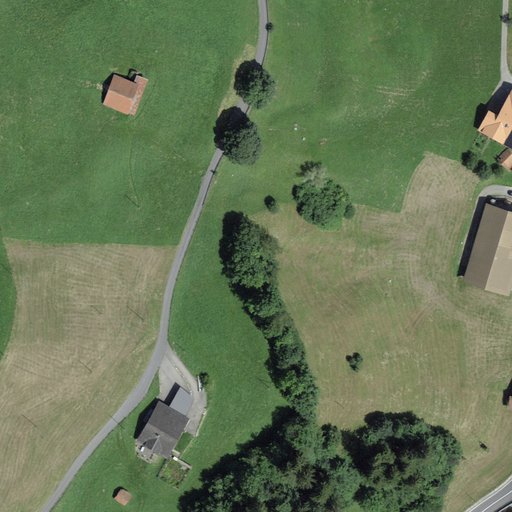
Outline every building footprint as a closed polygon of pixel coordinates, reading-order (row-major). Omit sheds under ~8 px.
[(133,112),(145,79),(138,77),(135,85),(116,78),(107,102),(133,112)] [(501,120),(490,114),(482,129),(488,132),(489,129),(495,132),(495,131),(511,140),(511,99),(504,114),(502,112),(500,116),(502,117),(501,120)] [(506,165),(511,159),(511,155),(507,150),(498,158),(506,165)] [(466,277),(505,288),(511,266),(511,215),(487,208),(466,277)] [(144,426),(137,438),(142,441),(144,437),(166,449),(184,416),(162,404),(149,429),(144,426)] [(124,503),(129,495),(121,490),(116,498),(124,503)]
